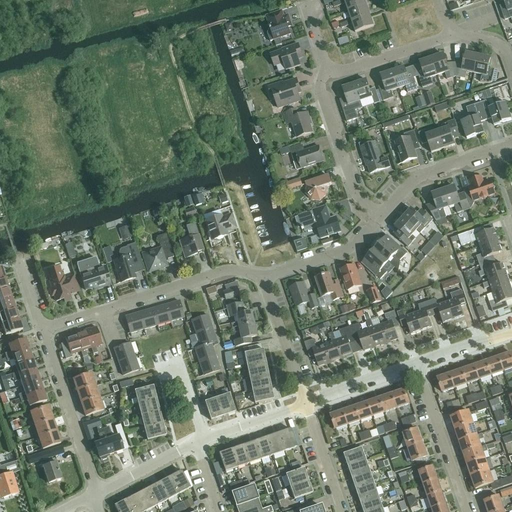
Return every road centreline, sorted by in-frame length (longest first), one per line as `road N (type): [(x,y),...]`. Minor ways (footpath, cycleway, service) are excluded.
road 1 (residential): [(40,329),(227,270),(260,277)]
road 2 (residential): [(95,493),(40,329)]
road 3 (residential): [(379,216),(354,192),(320,89),(327,68)]
road 4 (residential): [(467,511),(416,362)]
road 5 (residential): [(379,216),(417,175),(511,144)]
road 6 (residential): [(260,277),(349,249),(379,216)]
road 7 (residential): [(303,403),(260,277)]
road 8 (residential): [(327,68),(349,69),(453,31)]
road 9 (residential): [(303,403),(416,362)]
